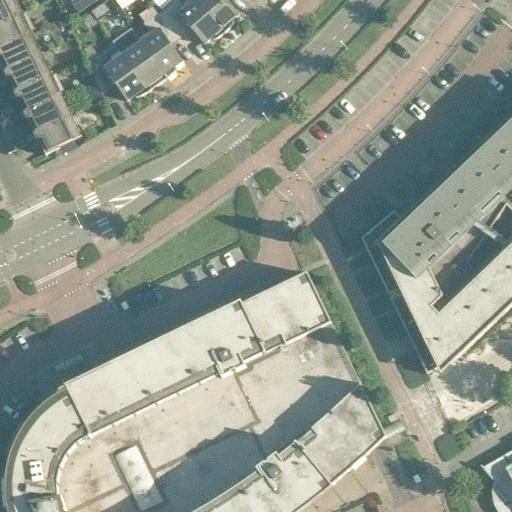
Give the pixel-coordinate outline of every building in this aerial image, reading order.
[(0,0),(0,24),(23,13),(16,0),(0,0)] [(82,0),(74,6),(79,14),(91,5),(87,0),(82,0)] [(175,0),(161,12),(178,33),(187,25),(205,45),(213,39),(214,40),(213,40),(214,41),(217,40),(226,34),(196,0),(175,0)] [(196,0),(226,34),(232,27),(235,23),(234,22),(233,23),(232,22),(240,16),(226,0),(196,0)] [(104,3),(92,12),(98,21),(110,12),(104,3)] [(144,25),(151,35),(142,43),(168,80),(175,73),(178,70),(177,69),(176,70),(176,68),(184,63),(168,40),(178,33),(161,12),(144,25)] [(0,49),(33,34),(32,31),(35,30),(27,14),(24,15),(23,13),(0,24),(0,49)] [(0,57),(0,58),(6,72),(43,54),(33,34),(0,49),(0,52),(2,57),(0,57)] [(142,43),(123,56),(149,93),(168,80),(142,43)] [(141,98),(149,93),(123,56),(116,45),(88,65),(103,96),(103,95),(100,88),(112,80),(128,102),(136,96),(137,98),(136,98),(137,99),(141,98)] [(9,78),(16,93),(52,75),(43,54),(6,72),(9,71),(12,77),(9,78)] [(22,98),(19,99),(26,113),(62,95),(61,93),(65,91),(57,75),(53,77),(52,75),(16,93),(19,92),(22,98)] [(29,120),(36,134),(72,116),(62,95),(26,113),(26,114),(29,112),(32,118),(29,120)] [(427,375),(455,362),(511,307),(511,114),(414,209),(420,215),(408,226),(395,212),(362,239),(427,375)] [(82,137),(72,116),(36,134),(39,133),(41,139),(39,140),(46,155),(45,155),(46,156),(60,150),(60,148),(82,137)] [(223,326),(205,335),(200,326),(111,369),(116,378),(74,398),(69,389),(52,398),(37,411),(25,426),(15,444),(8,462),(5,482),(5,502),(6,511),(290,511),(288,508),(304,496),(311,504),(330,489),(351,471),(370,454),(387,438),(308,274),(305,276),(310,286),(292,295),(291,294),(287,284),(219,317),(223,326)] [(511,511),(511,452),(484,468),(482,466),(481,467),(504,493),(497,496),(506,511),(511,511)]
